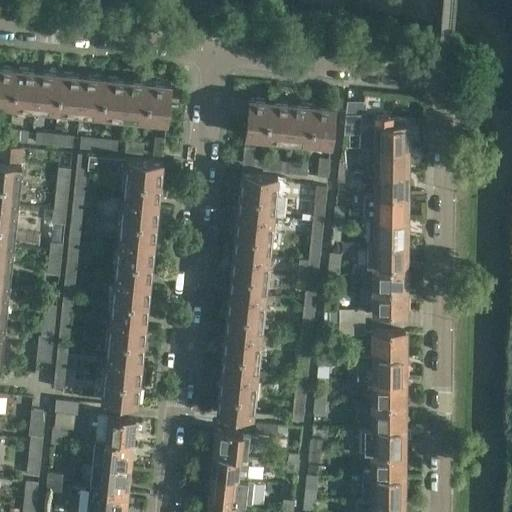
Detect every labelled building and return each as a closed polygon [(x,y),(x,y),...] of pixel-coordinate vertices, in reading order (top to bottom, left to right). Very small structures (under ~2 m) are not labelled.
[(0,103),(12,105),(16,67),(0,65),(0,103)] [(34,107),(38,69),(16,67),(12,105),(34,107)] [(57,110),(61,72),(38,69),(34,107),(57,110)] [(79,112),(83,74),(61,72),(57,110),(79,112)] [(101,115),(105,77),(83,74),(79,112),(101,115)] [(123,117),(127,79),(105,77),(101,115),(123,117)] [(146,119),(150,81),(127,79),(123,117),(146,119)] [(170,83),(150,81),(146,119),(166,122),(170,83)] [(264,137),(268,99),(249,97),(245,135),(264,137)] [(286,139),(290,101),(268,99),(264,137),(286,139)] [(308,142),(312,104),(290,101),(286,139),(308,142)] [(334,106),(312,104),(308,142),(330,144),(334,106)] [(343,133),(352,133),(353,123),(363,123),(363,113),(345,113),(343,133)] [(376,147),(376,148),(407,148),(407,146),(410,146),(410,134),(407,134),(407,118),(390,118),(390,123),(376,123),(376,132),(368,132),(368,147),(376,147)] [(18,140),(19,129),(10,129),(9,139),(18,140)] [(28,130),(19,129),(18,140),(27,141),(28,130)] [(44,142),(45,132),(36,131),(35,141),(44,142)] [(53,143),(54,133),(45,132),(44,142),(53,143)] [(63,144),(64,134),(54,133),(53,143),(63,144)] [(73,135),(64,134),(63,144),(72,145),(73,135)] [(163,146),(164,136),(155,135),(154,145),(163,146)] [(89,147),(90,137),(80,136),(79,146),(89,147)] [(98,148),(99,138),(90,137),(89,147),(98,148)] [(107,149),(108,139),(99,138),(98,148),(107,149)] [(117,140),(108,139),(107,149),(116,150),(117,140)] [(133,152),(134,142),(125,141),(124,151),(133,152)] [(143,142),(134,142),(133,152),(142,153),(143,142)] [(0,144),(0,159),(21,162),(23,146),(0,144)] [(163,155),(163,150),(163,146),(154,145),(153,154),(163,155)] [(254,146),(244,145),(243,154),(253,155),(254,146)] [(406,170),(407,148),(376,148),(375,169),(406,170)] [(86,165),(88,153),(78,152),(76,164),(86,165)] [(162,161),(126,157),(126,159),(120,158),(120,157),(89,154),(87,167),(119,171),(119,166),(125,167),(122,197),(158,201),(162,161)] [(252,164),(253,155),(243,154),(242,163),(252,164)] [(328,166),(329,157),(319,156),(318,165),(328,166)] [(0,201),(17,204),(21,162),(0,159),(0,201)] [(271,170),(272,160),(263,159),(262,169),(271,170)] [(349,160),(340,159),(339,169),(348,170),(349,160)] [(282,161),(272,160),(271,170),(281,171),(282,161)] [(298,172),(299,162),(290,161),(288,172),(298,172)] [(308,163),(299,162),(298,172),(307,173),(308,163)] [(85,176),(86,165),(76,164),(75,175),(85,176)] [(327,176),(328,166),(318,165),(317,175),(327,176)] [(58,166),(57,174),(69,175),(70,167),(58,166)] [(347,181),(348,170),(339,169),(338,180),(347,181)] [(406,194),(406,170),(375,169),(375,193),(406,194)] [(237,207),(237,211),(273,215),(277,175),(241,171),(237,207)] [(69,183),(69,175),(57,174),(56,182),(69,183)] [(75,180),(73,192),(83,193),(85,182),(75,180)] [(68,191),(69,183),(56,182),(55,190),(68,191)] [(325,194),(326,185),(316,184),(315,193),(325,194)] [(67,199),(68,191),(55,190),(55,198),(67,199)] [(82,205),(83,194),(83,193),(73,192),(72,204),(82,205)] [(324,204),(325,194),(315,193),(314,203),(324,204)] [(406,217),(406,194),(375,193),(375,217),(406,217)] [(154,241),(158,201),(122,197),(118,237),(154,241)] [(66,207),(67,199),(55,198),(54,206),(66,207)] [(0,243),(12,245),(17,204),(0,201),(0,243)] [(323,213),(324,204),(314,203),(313,212),(323,213)] [(81,217),(82,205),(72,204),(71,216),(81,217)] [(65,215),(66,207),(54,206),(53,214),(65,215)] [(344,207),(336,206),(334,216),(343,217),(344,207)] [(269,255),(273,215),(237,211),(233,251),(269,255)] [(322,222),(323,213),(313,212),(312,221),(322,222)] [(65,223),(65,215),(53,214),(52,222),(65,223)] [(342,228),(343,217),(334,216),(333,227),(342,228)] [(406,241),(406,217),(375,217),(374,241),(406,241)] [(70,220),(69,232),(79,233),(81,221),(70,220)] [(78,245),(79,234),(79,233),(69,232),(68,244),(78,245)] [(319,248),(321,236),(311,235),(309,247),(319,248)] [(150,280),(154,241),(118,237),(114,277),(150,280)] [(63,242),(62,242),(50,240),(49,248),(62,250),(63,242)] [(405,265),(406,241),(374,241),(374,265),(405,265)] [(0,284),(8,286),(12,245),(0,243),(0,284)] [(77,257),(78,245),(68,244),(67,256),(77,257)] [(318,260),(319,248),(309,247),(308,259),(318,260)] [(61,258),(62,250),(49,248),(49,256),(61,258)] [(265,294),(269,255),(233,251),(229,291),(265,294)] [(339,253),(331,252),(330,263),(338,264),(339,253)] [(60,266),(61,258),(49,256),(48,265),(60,266)] [(317,271),(318,260),(308,259),(307,270),(317,271)] [(66,260),(65,272),(75,273),(76,261),(66,260)] [(337,274),(338,264),(330,263),(328,274),(337,274)] [(59,274),(60,266),(48,265),(47,273),(59,274)] [(405,289),(405,265),(374,265),(374,288),(405,289)] [(74,285),(75,273),(65,272),(64,283),(74,285)] [(315,288),(316,276),(307,275),(305,287),(315,288)] [(145,320),(150,280),(114,277),(109,316),(145,320)] [(73,296),(74,285),(64,283),(63,295),(73,296)] [(314,300),(315,289),(315,288),(305,287),(304,299),(314,300)] [(405,312),(405,289),(374,288),(374,312),(405,312)] [(260,334),(265,294),(229,291),(224,330),(260,334)] [(313,312),(314,300),(304,299),(303,311),(313,312)] [(62,300),(61,312),(71,313),(72,301),(62,300)] [(56,304),(55,304),(44,303),(43,311),(55,312),(56,304)] [(329,320),(340,320),(364,320),(364,308),(330,308),(329,320)] [(55,320),(55,312),(43,311),(42,319),(55,320)] [(70,324),(71,313),(61,312),(60,323),(70,324)] [(311,328),(312,316),(302,315),(301,327),(311,328)] [(141,360),(145,320),(109,316),(105,356),(141,360)] [(54,328),(55,320),(42,319),(41,326),(54,328)] [(364,332),(364,320),(340,320),(340,332),(364,332)] [(69,336),(70,324),(60,323),(59,335),(69,336)] [(53,336),(54,328),(41,326),(41,334),(53,336)] [(310,340),(311,328),(301,327),(300,339),(310,340)] [(373,329),(373,354),(405,354),(405,330),(373,329)] [(256,374),(260,334),(224,330),(220,370),(256,374)] [(53,336),(41,334),(39,334),(36,359),(50,361),(53,336)] [(309,351),(310,340),(300,339),(299,350),(309,351)] [(58,340),(57,349),(67,350),(68,341),(58,340)] [(66,359),(67,354),(67,350),(57,349),(56,358),(66,359)] [(329,354),(320,353),(319,363),(328,364),(329,354)] [(404,379),(405,354),(373,354),(373,378),(404,379)] [(307,368),(308,356),(298,355),(297,367),(307,368)] [(137,401),(141,360),(105,356),(101,397),(137,401)] [(65,369),(66,359),(56,358),(55,368),(65,369)] [(306,379),(307,368),(297,367),(296,378),(306,379)] [(64,378),(65,369),(55,368),(54,377),(64,378)] [(252,414),(256,374),(220,370),(216,410),(252,414)] [(305,391),(306,379),(296,378),(295,390),(305,391)] [(404,403),(404,379),(373,378),(373,402),(404,403)] [(316,391),(315,401),(324,402),(325,392),(316,391)] [(303,408),(304,396),(294,395),(293,407),(303,408)] [(55,398),(54,410),(77,413),(78,400),(55,398)] [(314,412),(315,412),(323,413),(324,402),(315,401),(314,412)] [(404,427),(404,403),(373,402),(372,427),(404,427)] [(302,419),(303,408),(293,407),(292,418),(302,419)] [(43,435),(45,410),(31,409),(28,434),(30,434),(43,435)] [(135,418),(107,415),(97,414),(95,438),(132,442),(135,418)] [(276,435),(277,424),(256,422),(255,433),(276,435)] [(66,435),(67,427),(53,425),(52,434),(66,435)] [(403,451),(404,427),(372,427),(359,427),(359,451),(372,451),(403,451)] [(249,432),(215,428),(212,452),(246,456),(247,450),(249,450),(249,449),(250,448),(251,447),(251,446),(252,445),(252,444),(252,442),(252,441),(251,440),(251,439),(250,438),(249,437),(248,437),(249,432)] [(42,443),(43,435),(30,434),(29,442),(42,443)] [(65,443),(66,435),(52,434),(51,442),(65,443)] [(132,442),(95,438),(92,461),(130,465),(132,442)] [(320,439),(311,439),(310,449),(319,450),(320,439)] [(41,451),(42,443),(29,442),(29,450),(41,451)] [(318,461),(319,450),(310,449),(309,460),(318,461)] [(40,459),(41,451),(29,450),(28,458),(40,459)] [(403,475),(403,451),(372,451),(372,475),(403,475)] [(244,479),(246,456),(212,452),(210,475),(233,478),(244,479)] [(297,461),(298,453),(288,452),(287,460),(297,461)] [(39,467),(40,459),(28,458),(27,465),(39,467)] [(296,470),(297,461),(287,460),(286,469),(296,470)] [(127,489),(130,465),(92,461),(90,485),(127,489)] [(39,475),(39,467),(27,465),(26,473),(39,475)] [(320,466),(308,465),(308,473),(320,475),(320,466)] [(62,473),(48,472),(47,480),(61,481),(62,473)] [(319,483),(320,475),(308,473),(307,482),(319,483)] [(244,479),(233,478),(210,475),(207,499),(230,502),(242,503),(245,479),(244,479)] [(403,499),(403,482),(403,475),(372,475),(363,475),(363,499),(371,499),(403,499)] [(38,480),(26,479),(25,487),(37,488),(38,480)] [(60,490),(61,481),(47,480),(46,488),(60,490)] [(124,511),(127,489),(90,485),(86,511),(124,511)] [(36,496),(37,488),(25,487),(24,495),(36,496)] [(315,488),(306,487),(305,497),(314,498),(315,488)] [(35,504),(36,496),(24,495),(23,503),(35,504)] [(313,509),(314,498),(305,497),(304,508),(313,509)] [(293,507),(293,499),(283,498),(282,506),(293,507)] [(229,511),(230,502),(207,499),(205,511),(229,511)] [(402,511),(403,499),(371,499),(371,511),(402,511)] [(34,511),(35,504),(23,503),(22,511),(34,511)]
